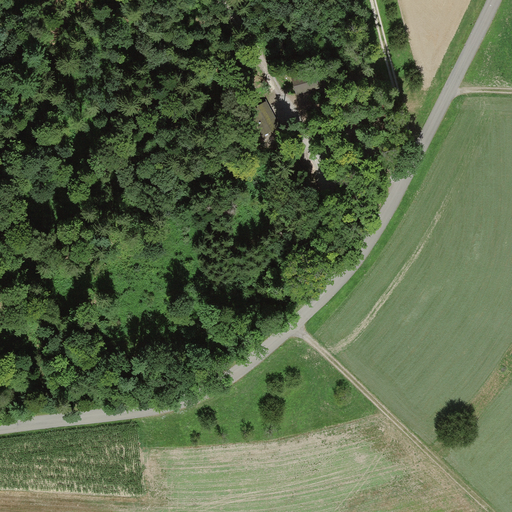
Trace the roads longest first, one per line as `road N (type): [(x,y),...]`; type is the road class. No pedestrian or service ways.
road 1 (tertiary): [(0,430),(112,417),(189,397),(221,382),(294,323),(376,226),(492,0)]
road 2 (track): [(294,323),(489,511)]
road 3 (track): [(396,187),(309,151),(332,287)]
road 4 (track): [(309,151),(214,0)]
road 5 (track): [(371,0),(411,161)]
